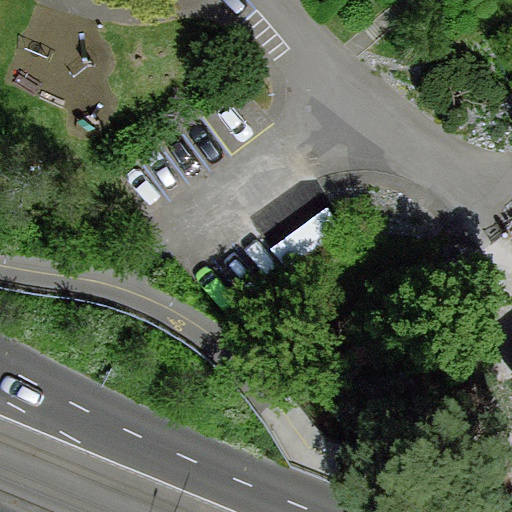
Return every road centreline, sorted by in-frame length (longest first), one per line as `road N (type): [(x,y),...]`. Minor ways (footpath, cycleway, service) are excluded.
road 1 (primary): [(326,511),(0,374)]
road 2 (residential): [(263,0),(357,109)]
